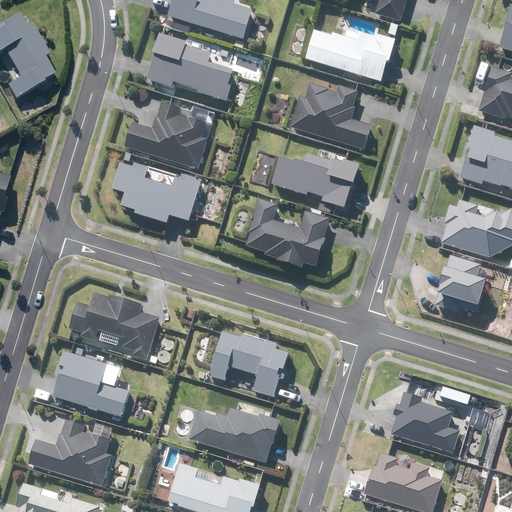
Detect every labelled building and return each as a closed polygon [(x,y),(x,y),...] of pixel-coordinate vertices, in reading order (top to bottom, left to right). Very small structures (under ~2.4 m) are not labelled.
[(173,0),(168,18),(244,40),(253,11),(235,6),(236,3),(225,0),(173,0)] [(372,0),(379,2),(375,16),(400,23),(406,0),(372,0)] [(505,29),(500,48),(511,52),(511,6),(510,6),(504,28),(505,29)] [(28,26),(21,14),(6,22),(0,25),(0,52),(6,49),(22,77),(9,85),(17,99),(38,87),(40,91),(56,82),(52,76),(56,74),(46,57),(51,54),(33,23),(28,26)] [(344,28),(341,37),(315,29),(306,60),(381,82),(388,59),(390,60),(396,41),(375,35),(374,37),(344,28)] [(212,55),(186,47),(187,43),(161,35),(155,55),(156,55),(148,81),(172,88),(174,83),(199,90),(198,94),(227,102),(231,88),(229,87),(233,71),(209,64),(212,55)] [(492,68),(479,112),(505,119),(505,118),(511,119),(511,80),(510,80),(511,74),(492,68)] [(300,98),(291,128),(365,150),(372,126),(352,120),(355,109),(353,108),(358,93),(339,87),(337,94),(329,92),(329,90),(311,85),(306,100),(300,98)] [(133,124),(126,148),(199,170),(209,140),(203,138),(207,125),(179,116),(181,110),(163,104),(158,119),(156,118),(153,130),(133,124)] [(495,133),(474,127),(468,150),(469,150),(460,178),(482,185),(483,181),(502,187),(502,186),(511,188),(511,142),(494,137),(495,133)] [(345,209),(353,184),(354,184),(360,165),(344,161),(343,163),(333,160),(333,163),(308,155),(305,164),(296,161),(295,163),(281,158),(272,185),(308,196),(308,193),(323,198),(322,202),(345,209)] [(170,216),(190,222),(202,181),(189,176),(187,181),(176,178),(173,187),(146,179),(149,168),(135,164),(133,167),(121,164),(113,190),(126,194),(122,207),(137,211),(136,215),(168,224),(170,216)] [(8,187),(11,177),(2,174),(2,173),(0,172),(0,212),(3,214),(11,188),(8,187)] [(263,200),(248,247),(268,253),(267,257),(302,267),(303,264),(317,268),(332,220),(308,214),(303,231),(273,222),(278,204),(263,200)] [(447,224),(441,243),(489,257),(511,245),(511,209),(511,208),(499,214),(498,210),(485,217),(476,214),(478,206),(459,200),(457,207),(449,205),(444,223),(447,224)] [(481,264),(450,255),(447,267),(443,266),(437,284),(441,285),(435,304),(459,312),(461,307),(479,312),(483,296),(481,296),(486,279),(478,276),(481,264)] [(95,294),(91,307),(78,303),(70,330),(83,334),(82,337),(96,342),(99,330),(126,338),(123,348),(134,352),(133,356),(148,361),(161,319),(141,313),(143,306),(110,296),(110,298),(95,294)] [(243,340),(223,334),(211,376),(225,381),(230,366),(259,375),(254,391),(274,397),(280,378),(282,379),(289,355),(275,351),(277,345),(267,342),(266,344),(244,337),(243,340)] [(60,377),(54,397),(122,418),(130,392),(102,383),(108,365),(65,351),(60,366),(58,365),(55,375),(60,377)] [(391,434),(454,452),(460,430),(449,427),(453,412),(421,402),(422,397),(404,392),(400,405),(396,404),(392,415),(396,416),(391,434)] [(267,463),(272,444),(274,445),(281,421),(261,415),(260,418),(230,409),(228,417),(217,414),(216,417),(199,412),(190,440),(267,463)] [(37,440),(30,464),(103,487),(113,456),(107,455),(111,441),(83,433),(86,426),(67,420),(62,435),(61,435),(57,446),(37,440)] [(380,453),(367,494),(425,511),(432,511),(443,480),(428,476),(431,469),(413,463),(410,470),(397,466),(399,459),(380,453)] [(255,504),(261,486),(240,480),(240,481),(225,477),(222,486),(196,478),(199,469),(181,463),(169,502),(180,505),(179,507),(195,511),(251,511),(254,504),(255,504)] [(71,504),(42,496),(43,490),(24,484),(17,507),(21,508),(19,511),(99,511),(102,507),(73,498),(71,504)]
